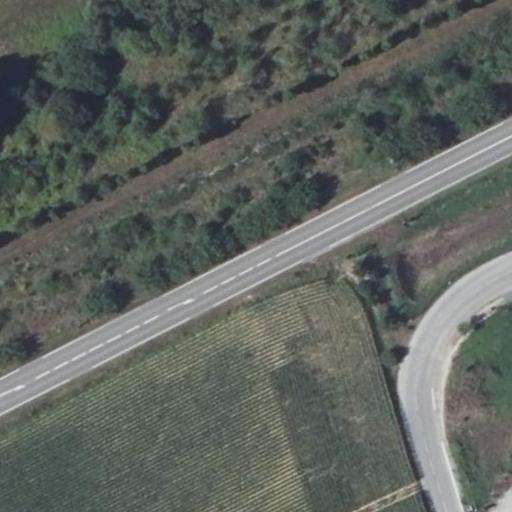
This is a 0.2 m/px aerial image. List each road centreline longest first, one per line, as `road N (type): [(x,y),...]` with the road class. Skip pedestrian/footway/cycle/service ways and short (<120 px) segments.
road 1 (primary): [(511,140),(0,402)]
road 2 (unclassified): [(451,511),(421,414),(431,345),(480,299),(511,282)]
